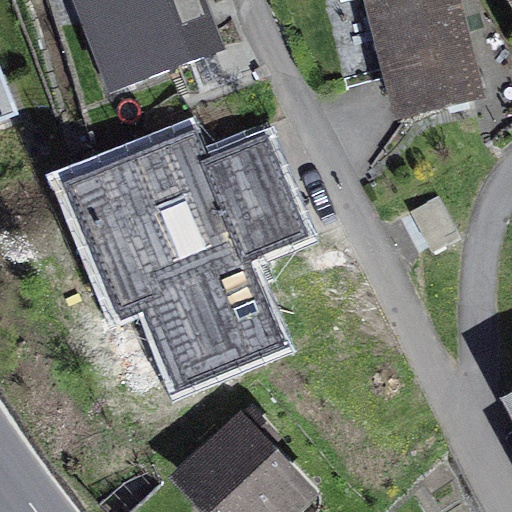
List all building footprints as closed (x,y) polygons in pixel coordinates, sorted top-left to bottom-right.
[(70,0),(106,98),(228,54),(206,0),(70,0)] [(365,0),(396,126),(486,103),(461,0),(365,0)] [(0,84),(14,79),(0,41),(0,84)] [(143,313),(176,392),(286,351),(252,263),(308,240),(268,136),(208,161),(195,134),(64,187),(116,321),(143,313)] [(511,511),(511,399),(503,405),(511,422),(511,511)] [(305,511),(320,498),(276,450),(286,442),(251,410),(244,416),(241,412),(134,511),(305,511)]
